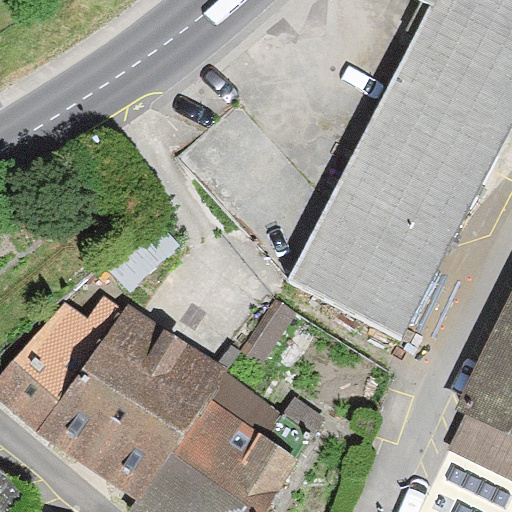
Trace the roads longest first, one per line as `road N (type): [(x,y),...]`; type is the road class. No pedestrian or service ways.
road 1 (residential): [(375,511),(428,385),(511,237)]
road 2 (tertiary): [(0,160),(147,67),(229,0)]
road 3 (residential): [(0,428),(102,511)]
